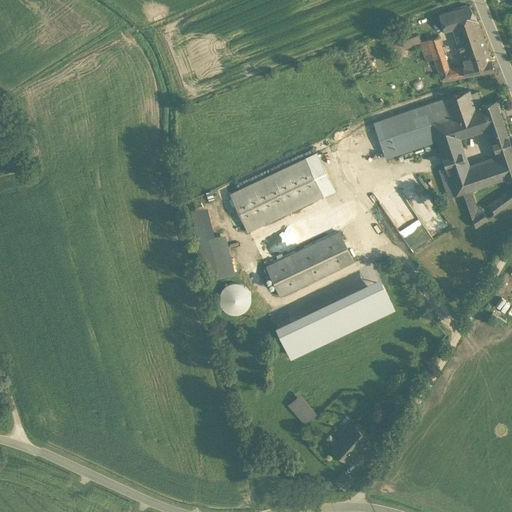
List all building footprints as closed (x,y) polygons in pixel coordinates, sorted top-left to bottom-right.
[(485,36),(469,6),(440,15),(446,32),(460,27),(464,63),(488,60),(485,36)] [(417,33),(403,39),(406,48),(421,42),(417,33)] [(461,64),(449,69),(438,36),(427,40),(434,58),(441,80),(465,75),(461,64)] [(427,40),(421,42),(427,60),(434,58),(427,40)] [(488,60),(464,63),(461,64),(465,75),(465,76),(493,70),(491,60),(488,60)] [(470,89),(373,121),(385,158),(436,141),(430,122),(476,106),(471,93),(470,89)] [(479,90),(471,93),(476,106),(480,105),(483,104),(479,90)] [(483,104),(480,105),(488,128),(495,148),(511,143),(496,99),(483,104)] [(476,106),(430,122),(436,141),(455,195),(463,193),(472,190),(465,167),(462,160),(465,160),(458,138),(488,128),(480,105),(476,106)] [(498,156),(465,167),(472,190),(511,176),(511,146),(511,143),(495,148),(495,149),(498,156)] [(465,160),(462,160),(465,167),(498,156),(495,149),(465,160)] [(333,190),(316,155),(305,160),(322,195),(333,190)] [(304,159),(231,194),(248,230),(322,195),(305,160),(304,159)] [(397,183),(413,212),(434,200),(417,171),(397,183)] [(511,188),(479,210),(477,205),(468,208),(474,226),(511,199),(511,188)] [(472,190),(463,193),(468,208),(477,205),(472,190)] [(203,205),(191,209),(212,277),(225,273),(213,235),(203,205)] [(340,231),(268,265),(282,293),(353,259),(340,231)] [(235,270),(223,232),(213,235),(225,273),(235,270)] [(249,303),(250,297),(249,291),(246,286),(240,282),(234,281),(228,283),(223,286),(220,291),(219,297),(220,303),(224,308),(229,312),(235,313),(241,312),(246,308),(249,303)] [(301,394),(289,404),(305,423),(317,412),(301,394)] [(354,423),(331,448),(347,461),(369,436),(354,423)] [(354,479),(344,469),(335,477),(345,487),(354,479)]
